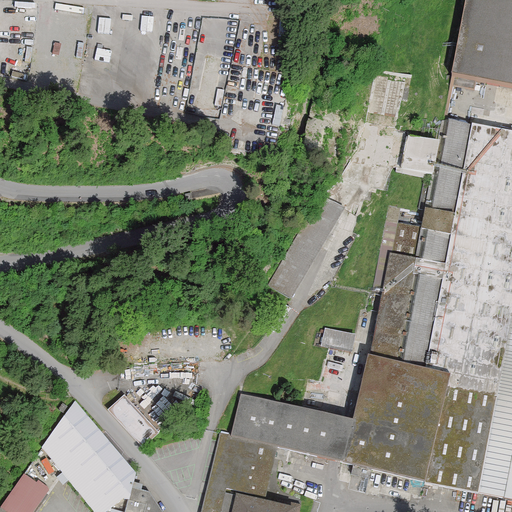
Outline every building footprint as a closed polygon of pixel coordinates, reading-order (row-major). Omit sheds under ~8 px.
[(511,0),(471,0),(456,77),(511,87),(511,0)] [(98,47),(94,66),(110,69),(114,50),(98,47)] [(368,120),(395,125),(401,93),(403,94),(405,82),(376,77),(368,120)] [(511,135),(451,123),(446,146),(408,139),(403,173),(439,179),(432,212),(427,211),(423,231),(432,233),(426,263),(389,255),(354,420),(275,403),(242,396),(232,436),(274,446),(511,501),(511,135)] [(271,289),(298,304),(348,212),(321,197),(271,289)] [(355,335),(324,328),(320,347),(350,354),(355,335)] [(151,426),(124,397),(108,412),(143,451),(160,435),(151,426)] [(136,476),(75,405),(42,452),(92,511),(161,511),(149,495),(132,491),(136,476)] [(274,446),(232,436),(221,433),(219,441),(201,511),(298,511),(300,504),(262,495),(274,446)] [(37,484),(24,476),(1,508),(6,511),(34,511),(50,490),(39,482),(37,484)]
